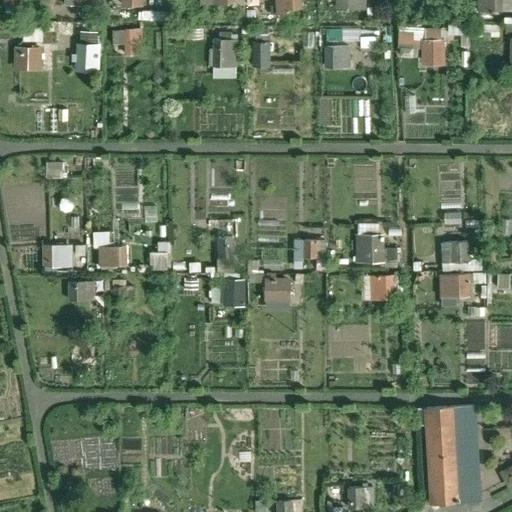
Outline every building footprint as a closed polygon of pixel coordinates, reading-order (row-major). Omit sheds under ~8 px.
[(299,0),(272,0),(274,13),(301,11),(299,0)] [(357,0),(334,0),(335,9),(357,9),(357,0)] [(501,0),(477,0),(477,10),(501,10),(501,0)] [(440,37),(440,27),(398,29),(399,47),(421,46),(421,38),(440,37)] [(355,45),(355,28),(325,28),(325,45),(355,45)] [(141,29),(122,29),(123,55),(139,55),(138,43),(142,42),(141,29)] [(98,42),(99,32),(79,30),(78,41),(98,42)] [(237,39),(211,39),(211,66),(237,66),(237,39)] [(421,39),(421,64),(445,64),(445,39),(421,39)] [(251,41),(251,67),(269,67),(269,41),(251,41)] [(99,44),(76,43),(75,71),(98,72),(99,44)] [(41,48),(13,46),(12,69),(40,70),(41,48)] [(348,47),(324,47),(324,67),(349,67),(348,47)] [(379,233),(379,223),(358,222),(358,233),(379,233)] [(383,234),(354,235),(354,263),(383,262),(383,234)] [(232,237),(216,238),(217,259),(233,258),(232,237)] [(317,241),(302,240),(301,257),(317,258),(317,241)] [(159,252),(150,252),(150,269),(171,268),(171,241),(159,242),(159,252)] [(466,242),(450,242),(451,263),(467,262),(466,242)] [(74,244),(73,263),(82,264),(84,245),(74,244)] [(70,245),(41,245),(42,267),(70,266),(70,245)] [(124,247),(97,247),(97,266),(125,266),(124,247)] [(469,275),(439,275),(439,295),(469,295),(469,275)] [(391,277),(371,277),(371,299),(391,299),(391,277)] [(244,279),(222,279),(222,306),(244,306),(244,279)] [(288,280),(263,280),(263,302),(288,302),(288,280)] [(84,282),(65,282),(66,301),(85,300),(84,282)] [(124,286),(112,287),(113,303),(125,302),(124,286)] [(455,406),(459,501),(481,500),(477,405),(455,406)] [(455,406),(421,407),(425,502),(459,501),(455,406)] [(363,487),(346,488),(347,508),(363,508),(363,487)] [(300,511),(300,501),(283,502),(283,511),(300,511)]
